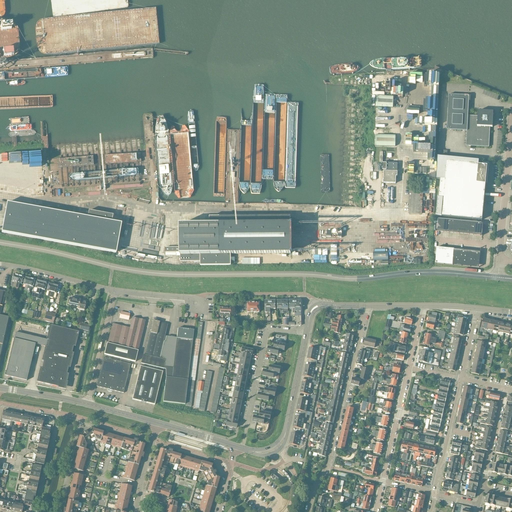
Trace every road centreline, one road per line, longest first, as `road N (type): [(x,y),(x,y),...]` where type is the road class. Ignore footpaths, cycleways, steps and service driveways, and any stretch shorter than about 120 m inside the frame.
road 1 (tertiary): [(497,277),(154,274),(0,243)]
road 2 (residential): [(308,511),(366,305)]
road 3 (residential): [(306,333),(267,330),(246,427)]
road 4 (tertiary): [(306,333),(276,448)]
